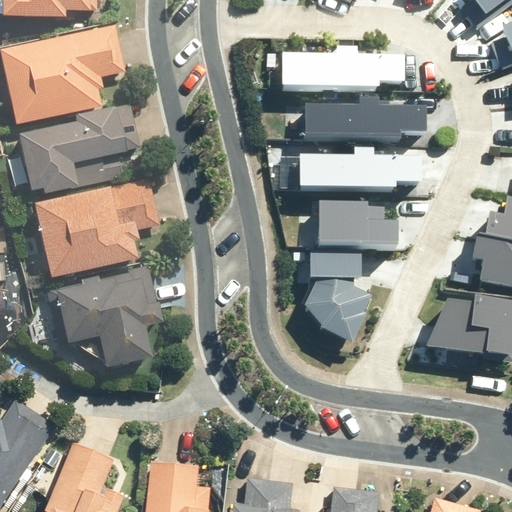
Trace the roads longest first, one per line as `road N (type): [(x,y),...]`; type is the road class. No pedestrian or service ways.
road 1 (residential): [(500,468),(319,442),(273,427),(233,391),(220,358),(157,0)]
road 2 (residential): [(208,24),(403,27),(444,53),(472,100),(475,132),(456,193),(366,400)]
road 3 (residential): [(208,24),(256,246),(263,339),(290,378),(366,400)]
road 4 (residential): [(366,400),(511,423)]
